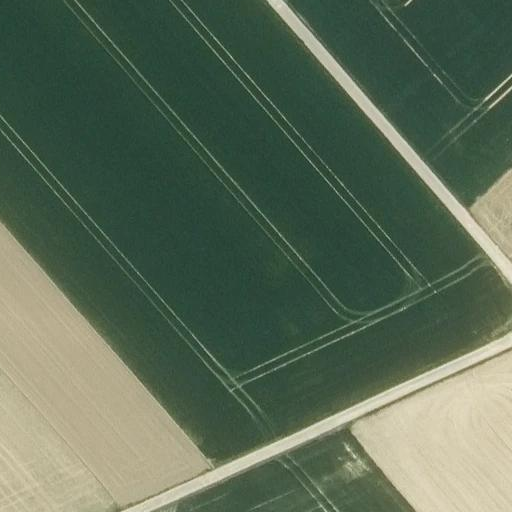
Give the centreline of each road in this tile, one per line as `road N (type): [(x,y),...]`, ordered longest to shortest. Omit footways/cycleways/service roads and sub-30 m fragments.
road 1 (track): [(129,511),(511,336)]
road 2 (track): [(270,0),(511,277)]
